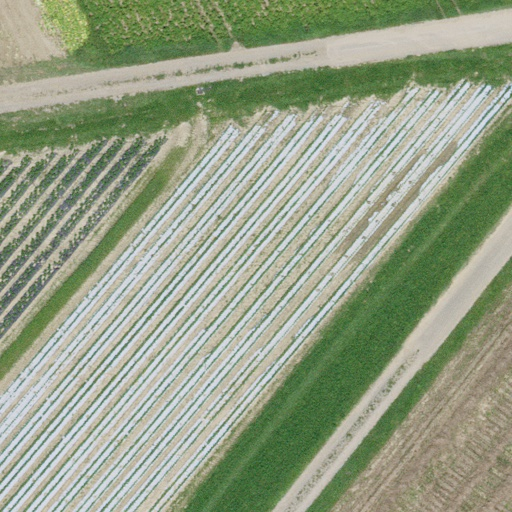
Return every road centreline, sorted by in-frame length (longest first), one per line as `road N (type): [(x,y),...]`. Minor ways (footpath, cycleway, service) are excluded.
road 1 (track): [(0,104),(511,33)]
road 2 (track): [(296,511),(511,240)]
